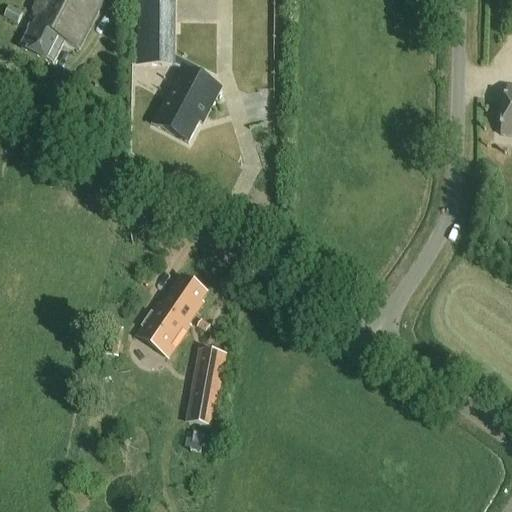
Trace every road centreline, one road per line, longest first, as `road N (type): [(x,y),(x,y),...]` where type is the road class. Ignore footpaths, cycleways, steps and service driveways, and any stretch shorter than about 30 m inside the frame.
road 1 (tertiary): [(371,343),(0,92)]
road 2 (unclassified): [(371,343),(452,197),(456,0)]
road 3 (tertiary): [(511,442),(371,343)]
